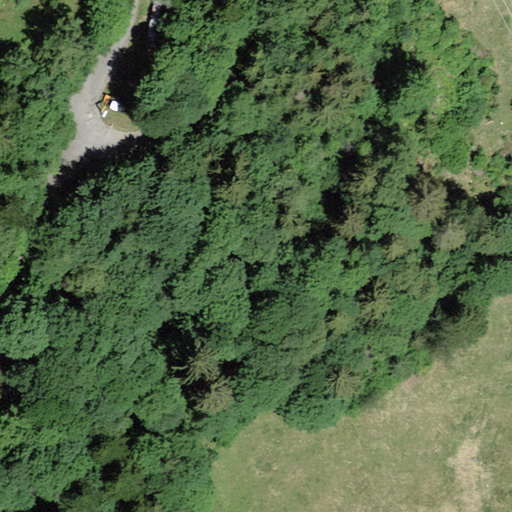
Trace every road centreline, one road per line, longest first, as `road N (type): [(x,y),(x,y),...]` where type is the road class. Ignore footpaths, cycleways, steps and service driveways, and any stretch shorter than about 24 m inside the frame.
road 1 (residential): [(90,136),(110,148),(139,150),(170,141),(223,104),(248,60),(259,0)]
road 2 (residential): [(0,325),(22,231),(90,136)]
road 3 (unclassified): [(90,136),(79,117),(84,94),(116,49),(131,0)]
